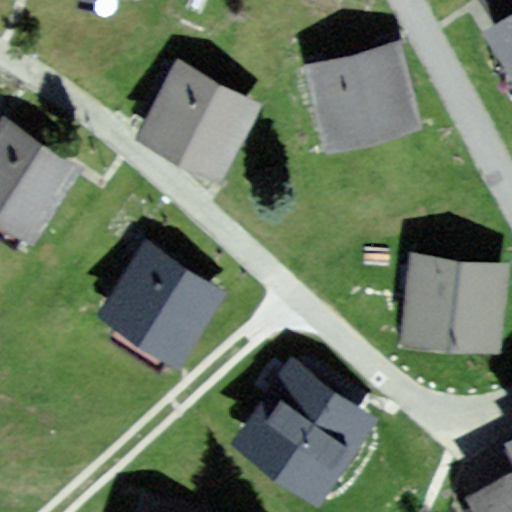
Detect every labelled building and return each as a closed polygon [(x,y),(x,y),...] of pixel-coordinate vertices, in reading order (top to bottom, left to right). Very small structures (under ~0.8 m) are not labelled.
[(511,9),(485,27),(511,70),(511,9)] [(417,126),(398,46),(309,67),(328,146),(417,126)] [(261,103),(179,60),(142,128),(225,172),(261,103)] [(79,167),(1,118),(0,120),(0,217),(33,238),(79,167)] [(221,293),(147,246),(103,315),(178,361),(221,293)] [(509,263),(411,252),(402,341),(500,352),(509,263)] [(376,418),(287,363),(233,449),(322,504),(376,418)] [(511,511),(511,436),(503,442),(511,458),(511,467),(464,494),(473,511),(511,511)]
